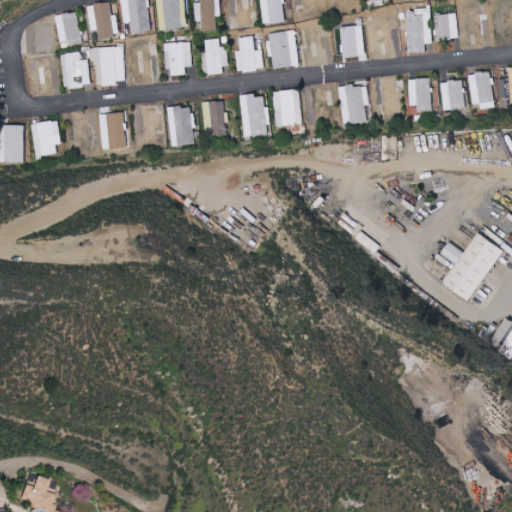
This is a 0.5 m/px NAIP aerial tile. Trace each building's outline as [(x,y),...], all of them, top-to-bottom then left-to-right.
[(133,33),(153,31),(149,0),(122,0),(125,23),(132,22),(133,33)] [(186,0),(159,0),(160,29),(187,28),(186,0)] [(120,36),(117,14),(112,15),(110,2),(89,4),(92,31),(98,30),(98,38),(120,36)] [(432,44),(431,8),(417,8),(417,12),(407,12),(408,53),(426,52),(425,44),(432,44)] [(60,45),(82,42),(78,12),(56,14),(60,45)] [(457,13),(435,15),(437,39),(459,38),(457,13)] [(300,66),(296,30),(268,33),(270,56),(273,56),(274,69),(300,66)] [(263,49),(256,50),(255,36),(239,37),(241,50),(237,51),(239,72),(265,69),(263,49)] [(224,73),(224,66),(230,66),(229,47),(221,47),(221,39),(205,40),(206,74),(224,73)] [(187,75),(186,67),(193,67),(192,42),(166,43),(167,75),(187,75)] [(95,48),(96,77),(103,77),(103,86),(119,85),(119,81),(126,81),(124,47),(95,48)] [(91,87),(90,60),(82,60),(82,53),(64,53),(66,87),(91,87)] [(60,93),(57,57),(34,60),(38,95),(60,93)] [(511,103),(511,67),(506,67),(506,79),(500,79),(501,104),(511,103)] [(473,105),(480,104),(481,109),(496,108),(492,72),(470,74),(473,105)] [(432,78),(410,79),(411,105),(419,105),(419,112),(433,111),(432,78)] [(465,81),(443,81),(444,109),(466,109),(465,81)] [(368,86),(354,87),(354,85),(340,85),(343,123),(367,122),(366,106),(369,105),(368,86)] [(278,127),(305,123),(300,89),(274,92),(278,127)] [(243,95),(244,136),(271,135),(270,106),(266,106),(266,97),(257,97),(257,94),(243,95)] [(226,101),(205,101),(206,135),(228,134),(226,101)] [(195,106),(170,107),(172,146),(196,145),(195,106)] [(62,144),(58,120),(32,124),(37,156),(57,153),(56,144),(62,144)] [(469,301),(504,250),(478,233),(443,284),(469,301)] [(441,253),(455,264),(463,252),(449,242),(441,253)] [(503,334),(497,346),(511,352),(511,324),(505,335),(503,334)] [(45,511),(40,511),(44,495),(34,492),(37,480),(24,477),(21,489),(12,486),(8,501),(24,505),(22,511),(45,511)]
